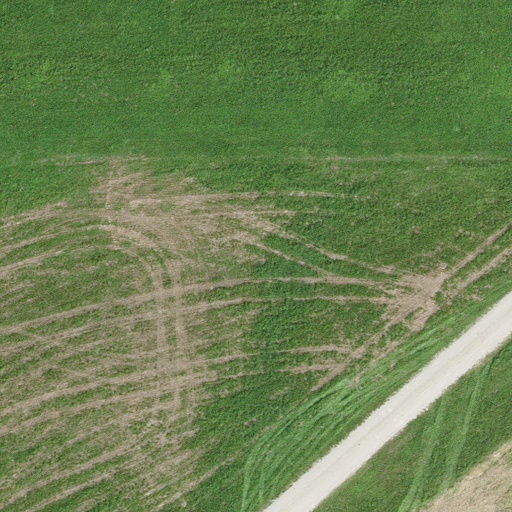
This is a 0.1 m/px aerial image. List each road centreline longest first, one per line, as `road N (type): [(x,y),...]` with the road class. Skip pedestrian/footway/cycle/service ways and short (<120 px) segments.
road 1 (track): [(0,151),(49,137),(253,130),(511,162)]
road 2 (track): [(511,313),(277,511)]
